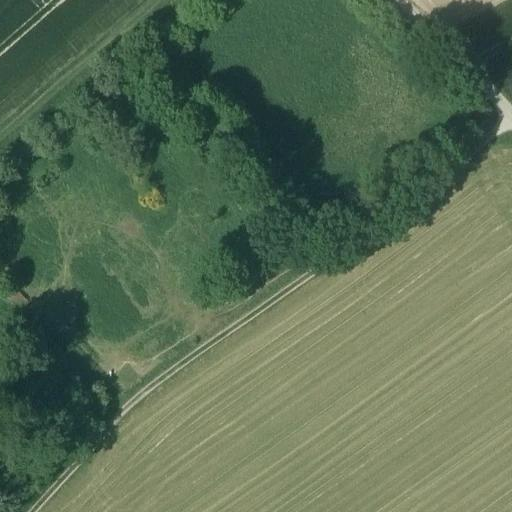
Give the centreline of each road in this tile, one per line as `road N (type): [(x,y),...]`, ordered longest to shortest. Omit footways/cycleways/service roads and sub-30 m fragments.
road 1 (track): [(511,128),(130,403),(28,511)]
road 2 (track): [(383,0),(511,125)]
